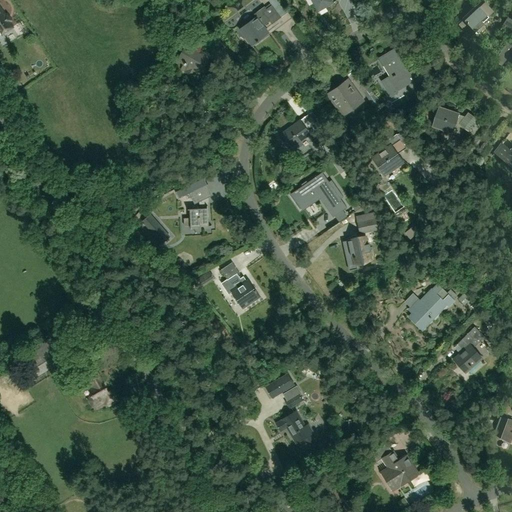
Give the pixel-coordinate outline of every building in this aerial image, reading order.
[(311,0),(318,11),(333,3),(331,0),(311,0)] [(463,28),(468,23),(473,28),(476,31),(478,31),(485,24),(485,22),(484,21),(488,17),(494,12),(483,0),(482,0),(477,5),(463,18),(458,23),(463,28)] [(254,14),(256,17),(263,26),(269,21),(271,24),(281,17),(272,5),(266,9),(264,6),(254,14)] [(0,35),(3,34),(12,27),(9,22),(11,21),(7,14),(5,15),(0,7),(0,35)] [(199,22),(190,14),(183,21),(193,29),(199,22)] [(503,24),(511,29),(511,18),(508,16),(503,24)] [(263,26),(256,17),(240,29),(252,45),(268,33),(263,26)] [(178,60),(184,63),(181,69),(197,78),(208,56),(200,52),(199,53),(193,50),(198,40),(191,36),(178,60)] [(502,65),(511,53),(511,44),(509,42),(495,59),(502,65)] [(416,69),(409,74),(394,49),(379,58),(384,67),(386,66),(392,76),(388,78),(395,90),(412,80),(416,87),(433,77),(425,63),(416,68),(416,69)] [(23,87),(18,77),(6,83),(9,90),(12,88),(14,91),(23,87)] [(374,94),(362,77),(355,82),(376,111),(383,105),(378,98),(375,100),(372,96),(374,94)] [(348,79),(327,94),(342,116),(363,101),(348,79)] [(454,122),(459,124),(469,131),(478,120),(468,113),(465,117),(439,108),(434,125),(451,131),(454,122)] [(299,121),(281,134),(291,148),(307,136),(312,142),(320,136),(312,125),(307,129),(300,120),(299,121)] [(390,146),(374,157),(385,174),(401,162),(396,155),(406,148),(399,137),(388,144),(390,146)] [(339,149),(332,139),(322,147),(329,156),(339,149)] [(502,143),(494,153),(508,164),(509,162),(511,164),(511,148),(511,149),(511,150),(502,143)] [(333,163),(336,167),(343,163),(340,159),(333,163)] [(314,177),(291,194),(300,207),(320,194),(335,215),(346,208),(326,178),(322,172),(314,177)] [(185,195),(193,191),(191,185),(182,189),(175,192),(178,198),(185,195)] [(206,185),(193,191),(199,202),(199,209),(189,209),(190,218),(184,218),(184,226),(190,225),(190,227),(208,226),(207,198),(212,195),(206,185)] [(352,207),(355,212),(360,208),(357,203),(352,207)] [(359,234),(379,230),(376,212),(356,216),(359,234)] [(169,236),(151,214),(142,222),(161,244),(169,236)] [(319,221),(308,229),(313,235),(323,228),(319,221)] [(405,233),(410,239),(419,232),(414,226),(405,233)] [(365,237),(342,242),(346,257),(353,255),(355,263),(370,259),(365,237)] [(248,280),(247,281),(243,276),(240,278),(237,273),(239,272),(232,262),(221,270),(227,280),(225,282),(224,282),(224,283),(224,284),(223,285),(223,286),(223,287),(224,287),(224,288),(224,289),(225,290),(226,291),(227,291),(228,292),(229,292),(230,292),(231,291),(242,308),(260,296),(248,280)] [(201,285),(205,282),(201,276),(197,279),(201,285)] [(415,311),(408,317),(422,331),(434,318),(431,315),(443,303),(446,306),(448,308),(455,301),(442,288),(441,289),(437,285),(432,289),(420,301),(418,299),(411,307),(415,311)] [(463,293),(463,294),(458,298),(465,304),(470,299),(466,296),(463,293)] [(475,299),(475,300),(470,307),(475,310),(480,302),(475,299)] [(475,327),(468,333),(457,344),(463,351),(453,359),(465,373),(482,358),(473,348),(484,337),(475,327)] [(38,344),(19,356),(34,379),(65,360),(56,345),(43,353),(39,346),(38,344)] [(95,406),(103,402),(105,406),(108,407),(120,401),(113,388),(108,391),(102,381),(97,372),(85,378),(89,386),(92,384),(93,387),(89,389),(93,396),(90,397),(89,400),(92,406),(95,406)] [(294,384),(287,373),(265,387),(271,398),(294,384)] [(300,394),(285,402),(289,409),(303,400),(300,394)] [(283,420),(276,424),(280,430),(287,427),(291,434),(290,434),(294,441),(295,441),(296,443),(303,439),(306,444),(314,440),(310,434),(318,430),(313,421),(304,426),(295,411),(282,419),(283,420)] [(500,417),(494,434),(503,437),(511,440),(511,421),(509,420),(500,417)] [(417,474),(406,457),(399,461),(393,451),(383,458),(389,467),(380,472),(392,490),(417,474)] [(334,479),(320,487),(329,503),(343,495),(334,479)] [(410,505),(404,497),(397,502),(402,510),(410,505)] [(278,511),(289,511),(293,510),(287,500),(275,506),(278,511)]
